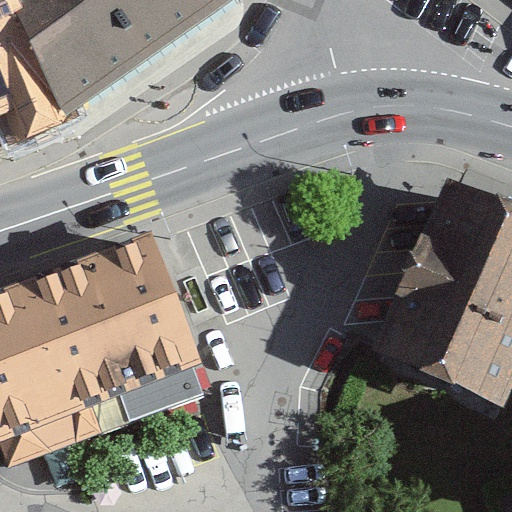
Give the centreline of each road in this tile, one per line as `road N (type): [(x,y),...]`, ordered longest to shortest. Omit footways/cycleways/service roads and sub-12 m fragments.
road 1 (unclassified): [(392,106),(394,173),(221,498),(174,511)]
road 2 (secondary): [(0,230),(339,114)]
road 3 (secondary): [(392,106),(511,125)]
